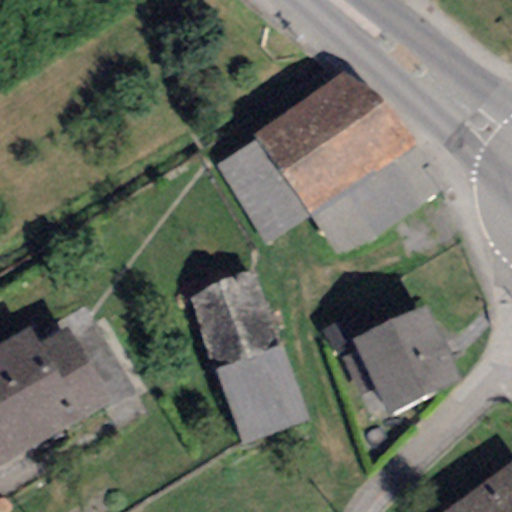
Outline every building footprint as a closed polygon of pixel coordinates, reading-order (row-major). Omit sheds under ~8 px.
[(343,71),(253,134),(257,139),(308,215),(406,147),(412,142),(343,71)] [(267,243),(308,215),(257,139),(216,167),(267,243)] [(438,194),(406,147),(308,215),(340,260),(438,194)] [(255,270),(187,295),(242,445),(311,419),(255,270)] [(425,304),(353,339),(390,414),(462,379),(425,304)] [(31,328),(0,346),(0,466),(110,405),(68,328),(40,344),(31,328)] [(511,511),(511,462),(447,511),(511,511)]
